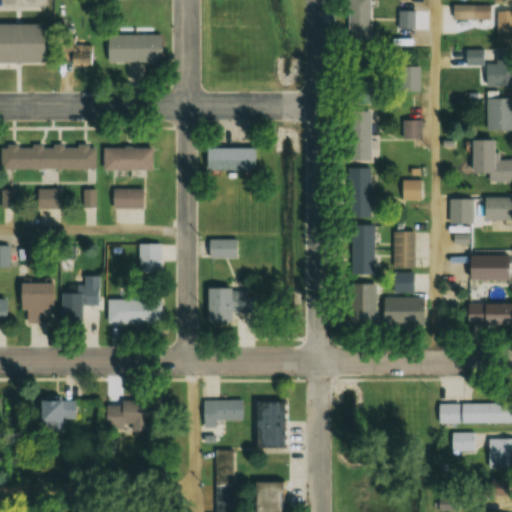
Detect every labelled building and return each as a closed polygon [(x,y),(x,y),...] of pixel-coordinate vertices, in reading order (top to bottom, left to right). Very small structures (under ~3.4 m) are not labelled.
[(347,0),(348,42),(368,42),(368,0),(347,0)] [(495,44),(511,44),(511,10),(495,10),(495,44)] [(413,11),(398,11),(398,28),(413,28),(413,11)] [(0,62),(42,62),(42,23),(0,23),(0,62)] [(160,61),(160,33),(105,33),(105,61),(160,61)] [(64,42),(64,62),(92,62),(92,42),(64,42)] [(511,54),(495,54),(495,86),(511,86),(511,54)] [(352,66),(352,89),(366,89),(366,66),(352,66)] [(419,91),(419,66),(397,66),(397,91),(419,91)] [(511,97),(485,97),(485,130),(511,130),(511,97)] [(368,110),(348,111),(349,160),(369,160),(368,110)] [(401,138),(421,138),(421,120),(401,120),(401,138)] [(511,181),(511,159),(494,159),(494,140),(468,140),(468,172),(486,172),(486,181),(511,181)] [(93,144),(0,144),(0,168),(93,168),(93,144)] [(149,147),(100,147),(100,169),(149,169),(149,147)] [(203,147),(203,169),(253,169),(253,147),(203,147)] [(368,216),(368,167),(351,167),(351,216),(368,216)] [(399,200),(421,200),(421,179),(399,179),(399,200)] [(35,187),(35,208),(58,208),(58,187),(35,187)] [(141,207),(141,188),(111,188),(111,207),(141,207)] [(82,206),(94,206),(94,189),(82,189),(82,206)] [(12,206),(12,190),(1,190),(1,206),(12,206)] [(476,219),(511,219),(511,196),(476,197),(476,219)] [(471,222),(471,198),(448,198),(448,222),(471,222)] [(372,224),(349,224),(349,274),(372,274),(372,224)] [(413,230),(391,230),(391,267),(413,267),(413,230)] [(237,239),(207,239),(207,257),(237,257),(237,239)] [(136,277),(160,277),(160,243),(136,243),(136,277)] [(0,266),(9,266),(9,246),(0,245),(0,266)] [(466,280),(508,280),(508,254),(466,254),(466,280)] [(413,291),(413,271),(391,272),(391,292),(413,291)] [(98,305),(98,275),(83,274),(83,284),(69,284),(69,292),(58,292),(58,324),(79,324),(79,304),(98,305)] [(48,282),(18,282),(18,311),(25,311),(25,323),(49,323),(48,282)] [(374,325),(374,283),(348,283),(348,325),(374,325)] [(205,287),(204,323),(230,324),(230,312),(253,312),(253,288),(205,287)] [(380,297),(381,325),(423,324),(423,297),(380,297)] [(160,298),(106,298),(106,322),(160,322),(160,298)] [(511,303),(465,303),(465,325),(511,325),(511,303)] [(61,419),(74,419),(74,399),(36,399),(36,425),(61,425),(61,419)] [(104,400),(104,430),(156,430),(157,400),(104,400)] [(241,420),(241,400),(201,400),(201,427),(217,427),(217,420),(241,420)] [(281,446),(281,401),(253,401),(253,446),(281,446)] [(511,402),(437,404),(437,424),(511,423),(511,402)] [(475,433),(450,433),(450,453),(475,453),(475,433)] [(511,438),(486,438),(486,468),(511,468),(511,438)] [(214,449),(213,511),(231,511),(231,449),(214,449)] [(251,511),(279,511),(280,481),(251,481),(251,511)]
